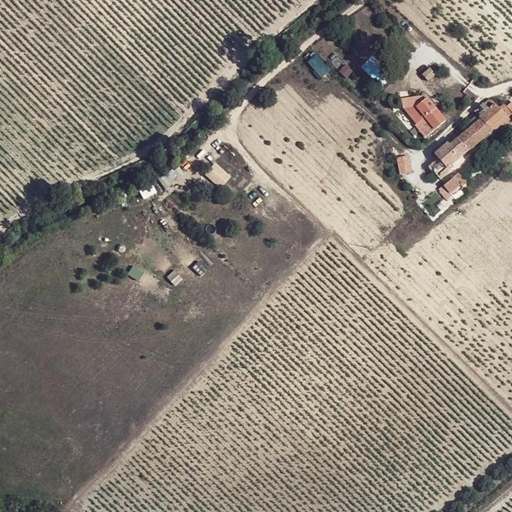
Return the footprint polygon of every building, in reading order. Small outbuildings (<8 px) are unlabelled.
[(400,71),(359,28),(345,40),(388,84),(400,71)] [(428,81),(435,75),(430,69),(422,75),(428,81)] [(434,106),(435,105),(429,97),(424,100),(421,96),(402,99),(403,108),(412,107),(416,111),(414,113),(419,119),(421,121),(415,125),(425,138),(446,121),(434,106)] [(481,121),(491,131),(493,129),(507,117),(502,112),(499,109),(490,100),(475,112),(478,116),(474,120),(478,123),(481,121)] [(511,112),(511,111),(511,110),(511,102),(507,107),(502,112),(507,117),(511,112)] [(510,120),(507,117),(493,129),(496,132),(510,120)] [(468,152),(491,131),(481,121),(478,123),(474,120),(468,125),(471,129),(458,141),(468,152)] [(448,169),(468,152),(458,141),(449,148),(447,146),(436,156),(439,159),(430,167),(441,179),(449,171),(448,169)] [(395,159),(398,176),(412,173),(409,157),(395,159)] [(203,172),(218,187),(230,175),(214,160),(203,172)] [(178,166),(159,175),(163,184),(183,175),(178,166)] [(454,179),(444,187),(450,193),(460,185),(458,182),(460,179),(457,175),(453,178),(454,179)] [(458,182),(460,185),(463,188),(466,185),(460,179),(458,182)]
